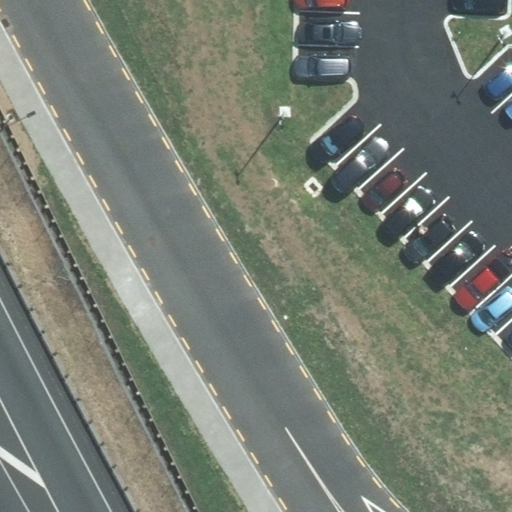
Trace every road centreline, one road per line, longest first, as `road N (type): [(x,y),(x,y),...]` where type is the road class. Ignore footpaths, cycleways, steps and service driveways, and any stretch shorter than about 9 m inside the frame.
road 1 (unclassified): [(47,0),(284,424)]
road 2 (unclassified): [(284,424),(369,511)]
